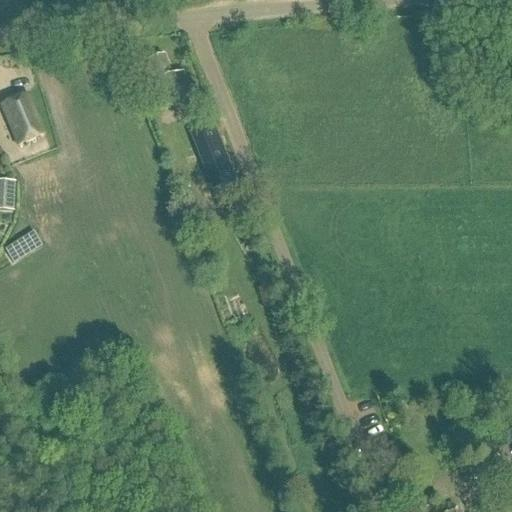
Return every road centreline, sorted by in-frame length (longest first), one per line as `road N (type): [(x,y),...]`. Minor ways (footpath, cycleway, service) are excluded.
road 1 (track): [(188,19),(378,511)]
road 2 (unclassified): [(0,38),(404,0)]
